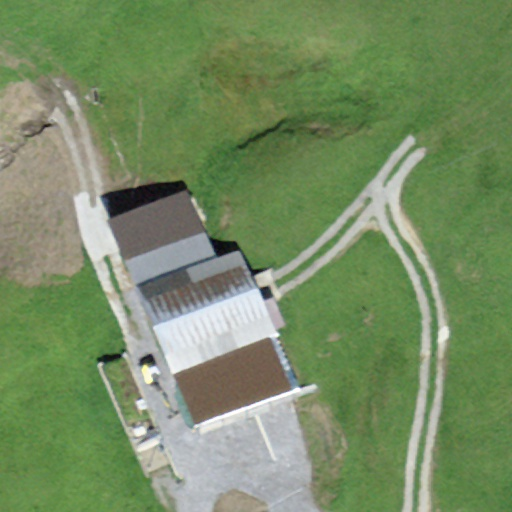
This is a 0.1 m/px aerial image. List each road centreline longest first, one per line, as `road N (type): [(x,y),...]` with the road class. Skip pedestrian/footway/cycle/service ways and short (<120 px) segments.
road 1 (track): [(204,462),(166,420),(125,326),(71,117),(28,64),(0,53)]
road 2 (track): [(392,175),(386,211),(426,281),(436,342),(415,511)]
road 3 (track): [(283,281),(359,216),(413,145)]
road 4 (track): [(301,511),(218,442),(206,442),(199,509)]
